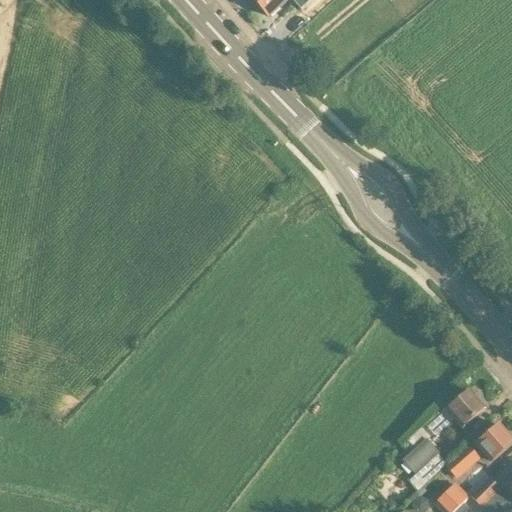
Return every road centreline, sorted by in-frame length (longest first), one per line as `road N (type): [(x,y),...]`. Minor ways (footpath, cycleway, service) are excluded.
road 1 (secondary): [(333,151),(188,0)]
road 2 (secondary): [(333,151),(365,220),(427,257)]
road 3 (secondary): [(427,257),(390,187),(333,151)]
road 4 (secondary): [(511,351),(427,257)]
